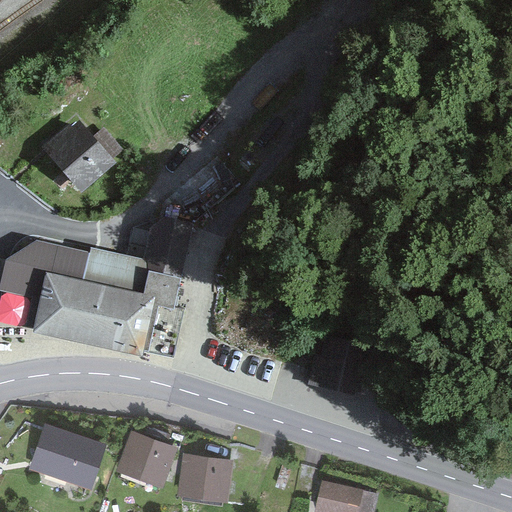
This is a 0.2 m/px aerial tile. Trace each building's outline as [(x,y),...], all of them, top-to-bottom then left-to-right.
[(48,146),(83,185),(109,162),(79,127),(74,123),(48,146)] [(183,309),(172,306),(190,226),(167,220),(157,228),(147,269),(57,248),(14,256),(0,286),(0,318),(173,357),(183,309)] [(338,386),(355,390),(364,349),(329,341),(325,362),(319,360),(314,380),(316,381),(318,375),(339,380),(338,386)] [(74,471),(72,477),(88,483),(100,447),(48,429),(38,458),(74,471)] [(133,437),(122,466),(161,479),(171,451),(133,437)] [(212,493),(211,501),(223,503),(228,464),(188,458),(183,489),(212,493)] [(323,511),(356,511),(357,510),(365,511),(371,511),(376,494),(323,481),(316,510),(323,511)]
